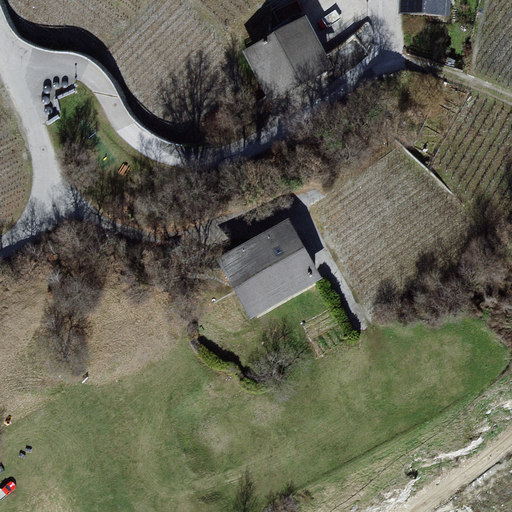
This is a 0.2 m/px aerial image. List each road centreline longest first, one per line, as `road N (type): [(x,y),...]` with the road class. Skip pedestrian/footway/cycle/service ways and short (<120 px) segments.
road 1 (residential): [(5,52),(94,76),(125,128),(156,151),(203,158),(241,152),(362,73),(390,45),(369,0)]
road 2 (unclassified): [(0,250),(24,235),(37,192),(36,148),(5,52)]
road 3 (track): [(390,45),(402,61),(511,99)]
road 4 (track): [(511,435),(408,511)]
